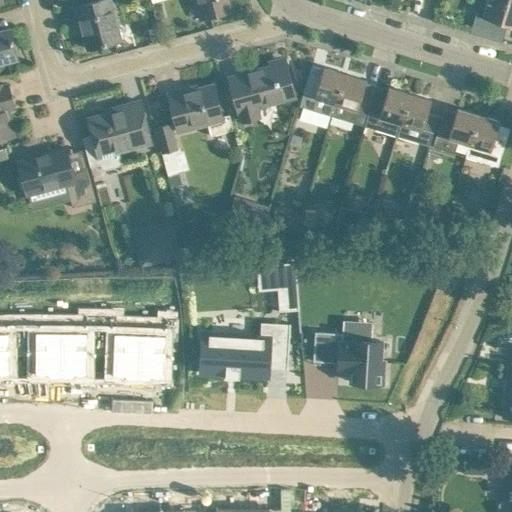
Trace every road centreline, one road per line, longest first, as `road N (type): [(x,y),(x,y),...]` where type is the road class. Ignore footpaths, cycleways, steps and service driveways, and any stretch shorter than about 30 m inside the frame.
road 1 (residential): [(424,429),(57,412)]
road 2 (residential): [(69,483),(405,480)]
road 3 (residential): [(292,7),(251,33),(59,83),(36,0)]
road 4 (unclassified): [(424,429),(511,210)]
road 5 (residential): [(511,76),(292,7)]
